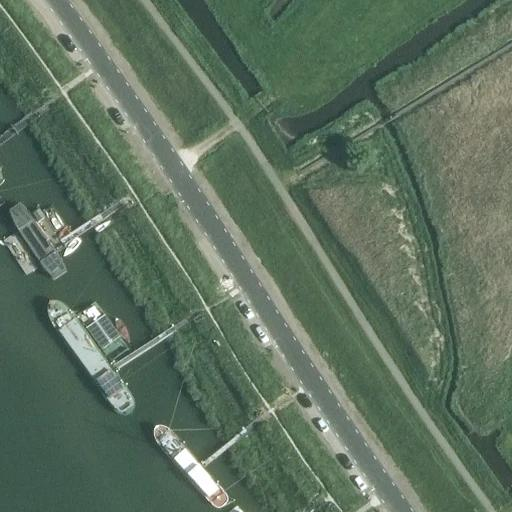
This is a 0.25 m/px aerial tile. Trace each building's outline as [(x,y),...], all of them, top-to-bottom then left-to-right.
[(66,271),(26,208),(25,207),(24,206),(22,205),(21,204),(19,204),(17,203),(14,203),(13,205),(13,207),(12,210),(12,212),(12,214),(53,279),(55,280),(56,280),(58,280),(59,280),(61,279),(62,279),(63,278),(64,277),(65,276),(65,274),(66,273),(66,271)] [(3,232),(35,279),(36,280),(37,280),(38,280),(40,279),(41,278),(41,277),(42,276),(41,274),(11,227),(10,226),(8,226),(7,226),(5,227),(4,228),(4,229),(3,231),(3,232)] [(135,400),(134,398),(72,308),(70,306),(68,304),(67,303),(65,301),(62,300),(60,299),(58,298),(55,298),(53,298),(51,298),(48,298),(47,300),(47,302),(46,305),(46,307),(46,310),(47,312),(47,315),(48,317),(50,319),(113,409),(115,410),(116,412),(118,412),(120,413),(122,413),(123,413),(125,413),(127,412),(129,411),(130,410),(132,409),(133,407),(134,406),(134,404),(135,402),(135,400)] [(37,343),(76,400),(79,402),(82,403),(86,403),(90,401),(92,399),(94,396),(95,392),(95,389),(93,385),(53,329),(50,328),(47,327),(43,327),(40,329),(38,331),(36,334),(36,337),(36,340),(37,343)] [(154,440),(212,507),(213,507),(215,508),(216,508),(218,508),(219,508),(221,507),(222,506),(223,505),(224,504),(225,503),(226,501),(226,500),(226,498),(226,496),(225,495),(168,430),(156,427),(154,440)]
